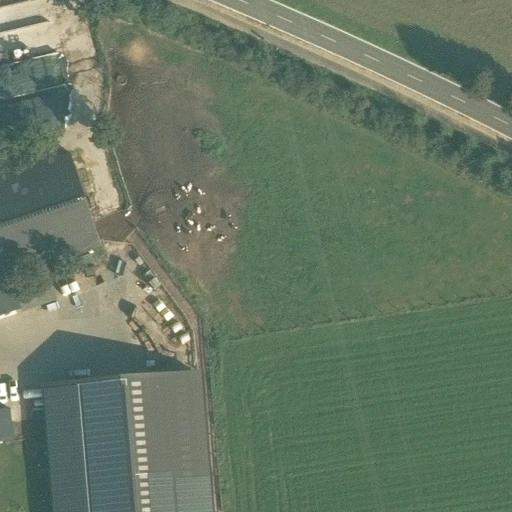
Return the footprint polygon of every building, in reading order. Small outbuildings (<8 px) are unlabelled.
[(0,33),(49,23),(44,0),(40,0),(0,8),(0,33)] [(0,93),(1,100),(66,87),(59,55),(0,66),(0,93)] [(0,179),(0,240),(13,278),(101,248),(71,155),(0,179)] [(0,282),(6,280),(13,278),(0,240),(0,282)] [(6,280),(0,282),(0,293),(9,290),(6,280)] [(0,293),(0,318),(21,311),(18,302),(14,289),(9,290),(0,293)] [(53,292),(18,302),(21,311),(23,314),(57,303),(53,292)] [(207,511),(196,376),(47,389),(57,511),(207,511)] [(0,424),(14,424),(14,409),(0,409),(0,424)]
